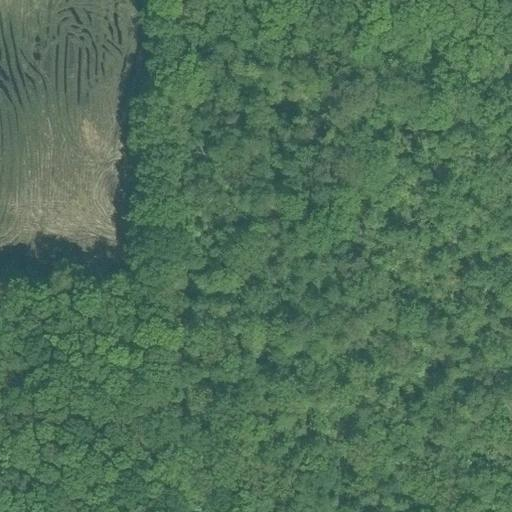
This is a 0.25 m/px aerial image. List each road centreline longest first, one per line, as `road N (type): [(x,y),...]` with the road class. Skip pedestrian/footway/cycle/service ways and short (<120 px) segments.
road 1 (track): [(160,511),(176,0)]
road 2 (track): [(162,432),(0,413)]
